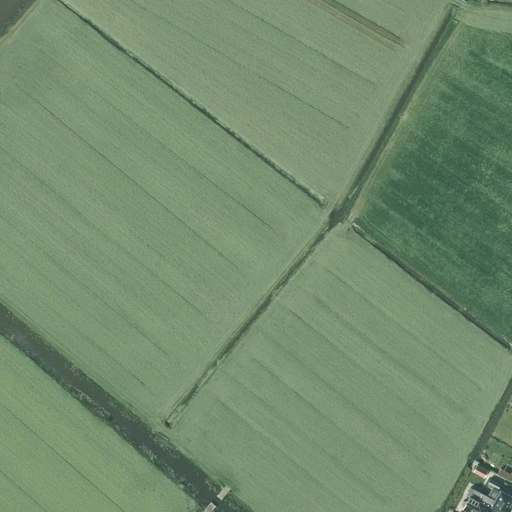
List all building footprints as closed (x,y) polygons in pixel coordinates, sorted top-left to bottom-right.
[(474,471),(484,477),(487,471),(477,465),(474,471)] [(487,484),(498,490),(501,484),(490,479),(487,484)] [(469,511),(471,511),(478,501),(482,494),(473,489),(472,492),(469,491),(467,495),(469,496),(466,501),(463,501),(461,504),(463,507),(462,508),(464,509),(464,511),(469,511)] [(511,496),(500,490),(495,500),(482,494),(478,501),(498,511),(505,511),(507,509),(511,499),(511,496)] [(498,511),(478,501),(471,511),(498,511)]
